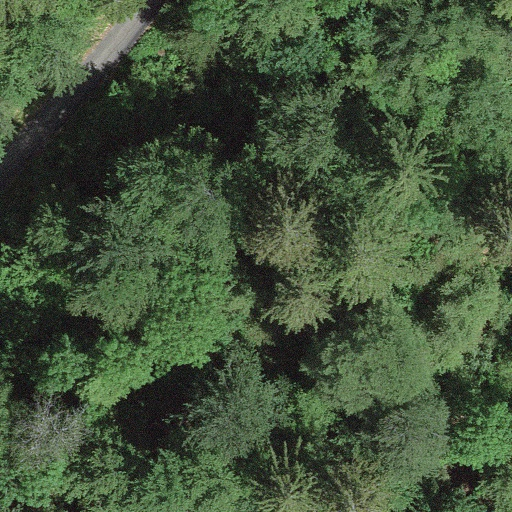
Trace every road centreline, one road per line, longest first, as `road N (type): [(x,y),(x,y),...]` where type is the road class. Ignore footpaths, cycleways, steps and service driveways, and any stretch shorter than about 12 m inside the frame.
road 1 (track): [(0,182),(54,129),(155,0)]
road 2 (track): [(360,511),(511,446)]
